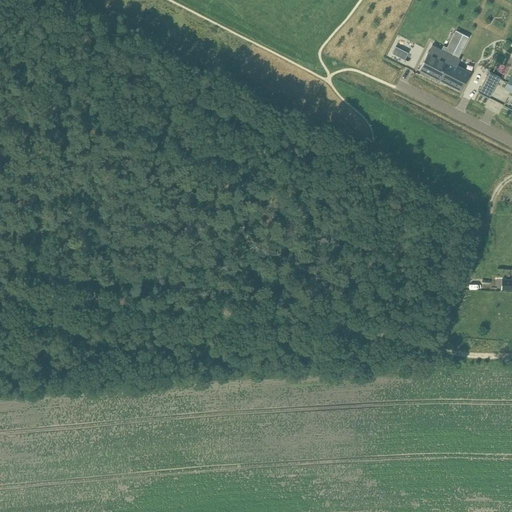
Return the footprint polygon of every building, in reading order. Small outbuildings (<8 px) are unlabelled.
[(428,51),(419,69),(440,80),(452,55),(457,46),(463,34),(455,30),(444,51),(441,49),(432,45),(429,51),(428,51)] [(469,37),(463,34),(457,46),(463,48),(469,37)] [(395,46),(392,53),(398,56),(402,49),(395,46)] [(452,55),(440,80),(461,91),(470,72),(457,65),(460,59),(452,55)] [(489,72),(479,91),(480,91),(486,79),(497,84),(500,77),(489,72)] [(484,108),(499,115),(503,104),(489,98),(484,108)] [(511,280),(501,280),(501,290),(511,290),(511,280)]
